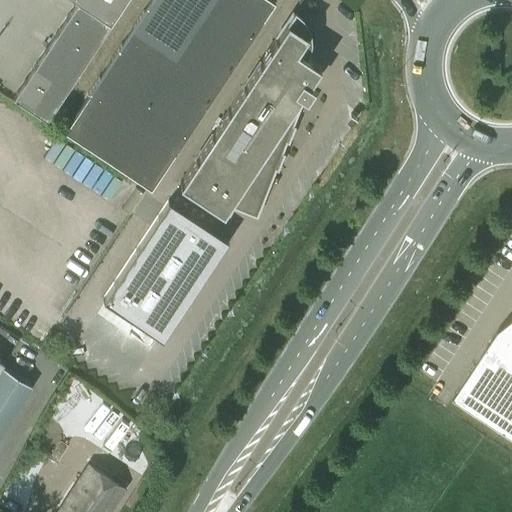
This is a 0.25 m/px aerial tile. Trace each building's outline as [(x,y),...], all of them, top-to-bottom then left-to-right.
[(149,0),(64,129),(150,187),(274,0),(149,0)] [(75,0),(77,1),(110,22),(124,0),(75,0)] [(14,97),(46,119),(110,22),(77,1),(14,97)] [(285,23),(179,182),(223,211),(229,202),(255,212),(302,92),(305,94),(310,85),(303,80),(312,67),(308,64),(311,59),(296,49),(305,36),(285,23)] [(162,339),(228,239),(168,199),(102,299),(162,339)] [(511,316),(499,327),(454,395),(511,433),(511,316)] [(0,369),(0,432),(30,386),(2,367),(0,369)] [(106,511),(122,487),(89,465),(58,511),(106,511)]
